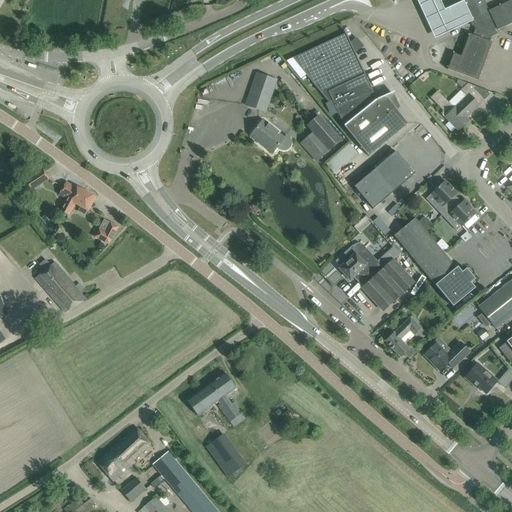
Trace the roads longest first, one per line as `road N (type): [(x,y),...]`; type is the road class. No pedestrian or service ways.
road 1 (unclassified): [(261,317),(0,115)]
road 2 (unclassified): [(261,317),(0,508)]
road 3 (unclassified): [(455,484),(261,317)]
road 4 (unknown): [(175,247),(67,318),(0,261)]
road 5 (secondary): [(164,108),(203,67),(338,0)]
road 6 (unknown): [(366,10),(353,27),(407,103),(470,160)]
road 7 (tertiary): [(122,170),(186,238),(255,285)]
road 8 (secondary): [(292,0),(221,33),(143,85)]
road 9 (tertiary): [(255,285),(175,210),(149,161)]
road 10 (tertiary): [(471,469),(351,365)]
road 11 (unknown): [(414,5),(433,61),(470,77),(511,77)]
road 12 (residential): [(118,51),(244,0)]
road 13 (unclassified): [(511,223),(470,174),(478,149),(511,127)]
road 14 (tertiary): [(351,365),(255,285)]
